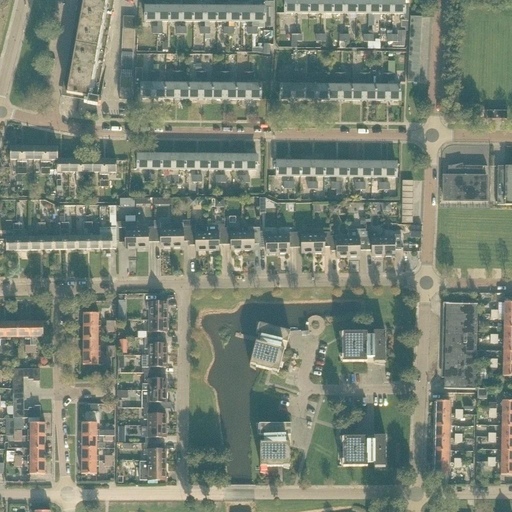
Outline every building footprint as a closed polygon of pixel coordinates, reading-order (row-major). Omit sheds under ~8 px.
[(99,99),(96,98),(113,0),(84,0),(69,94),(88,97),(87,104),(98,106),(99,99)] [(297,14),(297,0),(285,0),(285,14),(297,14)] [(308,0),(297,0),(297,14),(309,14),(308,0)] [(321,14),(320,0),(308,0),(309,14),(321,14)] [(332,0),(320,0),(321,14),(333,14),(332,0)] [(344,14),(344,0),(332,0),(333,14),(344,14)] [(356,0),(344,0),(344,14),(356,14),(356,0)] [(368,14),(368,0),(356,0),(356,14),(368,14)] [(380,0),(368,0),(368,14),(380,14),(380,0)] [(392,14),(392,0),(380,0),(380,14),(392,14)] [(404,0),(393,0),(392,0),(392,14),(404,14),(404,4),(404,0)] [(146,22),(158,22),(158,8),(146,8),(146,22)] [(158,22),(170,22),(170,8),(158,8),(158,22)] [(170,22),(181,22),(181,8),(170,8),(170,22)] [(181,22),(193,22),(193,8),(181,8),(181,22)] [(193,22),(205,22),(205,8),(193,8),(193,22)] [(205,22),(217,22),(217,8),(205,8),(205,22)] [(217,22),(229,22),(229,8),(217,8),(217,22)] [(229,22),(241,22),(241,8),(229,8),(229,22)] [(241,22),(253,22),(253,8),(241,8),(241,22)] [(258,28),(258,22),(265,22),(265,8),(253,8),(253,22),(253,28),(258,28)] [(380,49),(380,40),(376,40),(376,42),(373,42),(369,42),(369,49),(380,49)] [(352,86),(346,86),(346,81),(340,81),(340,86),(340,101),(352,101),(352,86)] [(142,99),(154,99),(154,85),(142,84),(142,99)] [(154,85),(154,99),(165,99),(166,85),(154,85)] [(165,99),(177,99),(177,85),(166,85),(165,99)] [(177,85),(177,99),(189,99),(189,85),(177,85)] [(189,99),(201,99),(201,85),(189,85),(189,99)] [(201,85),(201,99),(213,99),(213,85),(201,85)] [(213,99),(225,99),(225,85),(213,85),(213,99)] [(225,85),(225,99),(237,99),(237,85),(225,85)] [(237,99),(248,100),(249,85),(237,85),(237,99)] [(249,85),(248,100),(260,100),(260,85),(249,85)] [(281,100),(293,100),(293,86),(281,86),(281,100)] [(293,86),(293,100),(305,100),(305,86),(293,86)] [(305,100),(317,101),(317,86),(305,86),(305,100)] [(317,86),(317,101),(328,101),(329,86),(317,86)] [(328,101),(340,101),(340,86),(329,86),(328,101)] [(352,101),(364,101),(364,86),(352,86),(352,101)] [(364,86),(364,101),(376,101),(376,87),(364,86)] [(376,101),(388,101),(388,87),(376,87),(376,101)] [(388,87),(388,101),(400,101),(400,87),(388,87)] [(132,90),(120,90),(119,101),(132,101),(132,90)] [(507,112),(487,111),(482,111),(482,119),(507,119),(507,112)] [(17,162),(22,163),(22,148),(10,148),(10,160),(17,160),(17,162)] [(27,161),(34,161),(34,148),(22,148),(22,163),(27,163),(27,161)] [(41,163),(46,163),(46,148),(34,148),(34,161),(41,161),(41,163)] [(69,173),(69,160),(57,160),(57,148),(46,148),(46,163),(50,163),(50,161),(57,161),(57,175),(62,175),(62,173),(69,173)] [(138,169),(150,169),(150,155),(138,155),(138,169)] [(150,155),(150,169),(162,170),(162,155),(150,155)] [(162,155),(162,170),(168,170),(168,175),(173,176),(174,155),(162,155)] [(178,176),(178,170),(185,170),(186,155),(174,155),(173,176),(178,176)] [(186,155),(185,170),(197,170),(197,155),(186,155)] [(197,155),(197,170),(209,170),(209,156),(197,155)] [(209,156),(209,170),(221,170),(221,156),(209,156)] [(221,156),(221,170),(233,171),(233,156),(221,156)] [(233,171),(244,171),(245,171),(245,156),(233,156),(233,171)] [(249,176),(249,171),(257,171),(257,156),(245,156),(245,171),(244,171),(244,176),(249,176)] [(77,173),(77,175),(77,180),(77,187),(81,187),(81,180),(81,175),(81,160),(69,160),(69,173),(77,173)] [(93,160),(81,160),(81,175),(86,175),(86,173),(93,173),(93,160)] [(104,175),(104,160),(93,160),(93,173),(100,173),(100,175),(104,175)] [(116,160),(104,160),(104,175),(109,175),(109,173),(116,173),(116,160)] [(277,177),(284,177),(284,182),(289,182),(289,177),(289,162),(277,162),(277,177)] [(289,162),(289,177),(301,177),(301,162),(289,162)] [(301,162),(301,177),(313,177),(313,163),(301,162)] [(313,163),(313,177),(324,177),(325,163),(313,163)] [(325,163),(324,177),(336,177),(336,163),(325,163)] [(336,163),(336,177),(348,178),(348,163),(336,163)] [(348,163),(348,178),(360,178),(360,163),(348,163)] [(360,163),(360,178),(372,178),(372,163),(360,163)] [(372,163),(372,178),(384,178),(384,163),(372,163)] [(384,163),(384,178),(395,178),(396,164),(384,163)] [(488,167),(448,166),(448,177),(444,177),(443,201),(486,201),(486,177),(482,177),(483,167),(488,167)] [(511,167),(498,167),(497,198),(497,206),(511,205),(511,167)] [(172,248),(183,248),(183,242),(189,242),(189,221),(182,221),(182,224),(172,224),(172,248)] [(207,233),(206,225),(196,226),(196,221),(189,221),(189,242),(189,246),(196,246),(196,252),(207,252),(207,233)] [(160,242),(160,248),(172,248),(172,224),(160,224),(160,222),(154,222),(154,228),(154,242),(160,242)] [(100,237),(100,250),(112,249),(117,249),(116,241),(116,225),(116,223),(112,223),(112,229),(104,229),(105,237),(100,237)] [(125,243),(125,249),(137,249),(136,230),(136,223),(118,223),(118,225),(116,225),(116,241),(119,241),(119,243),(125,243)] [(218,225),(218,229),(218,233),(207,233),(207,252),(219,252),(219,245),(225,245),(224,229),(224,225),(218,225)] [(137,249),(148,249),(148,243),(154,242),(154,228),(148,228),(148,230),(136,230),(137,249)] [(266,249),(266,255),(278,255),(278,236),(270,236),(270,232),(260,232),(260,228),(249,229),(249,233),(242,233),(242,251),(254,251),(254,245),(260,245),(260,249),(266,249)] [(422,229),(412,228),(411,239),(421,240),(422,229)] [(236,229),(231,229),(224,229),(225,245),(231,245),(231,251),(242,251),(242,233),(236,233),(236,229)] [(93,237),(93,235),(93,230),(88,230),(88,235),(89,250),(96,250),(100,250),(100,237),(93,237)] [(348,257),(359,257),(359,251),(366,251),(365,233),(365,230),(348,231),(348,239),(348,257)] [(278,255),(289,255),(289,248),(296,248),(295,233),(288,234),(288,236),(278,236),(278,255)] [(301,248),(301,254),(313,254),(313,236),(301,236),(301,233),(295,233),(296,248),(301,248)] [(330,248),(330,235),(330,233),(323,233),(323,236),(313,236),(313,254),(324,254),(324,248),(330,248)] [(372,251),(372,257),(383,257),(383,238),(376,239),(376,233),(365,233),(366,251),(372,251)] [(77,250),(89,250),(88,235),(84,235),(84,237),(77,238),(77,250)] [(336,252),(337,258),(348,257),(348,239),(336,239),(336,235),(330,235),(330,248),(330,252),(336,252)] [(30,251),(42,251),(41,236),(36,236),(36,238),(30,238),(30,251)] [(41,236),(42,251),(53,251),(53,238),(46,238),(46,236),(41,236)] [(53,251),(65,250),(65,236),(60,236),(60,238),(53,238),(53,251)] [(65,236),(65,250),(77,250),(77,238),(69,238),(69,236),(65,236)] [(383,257),(395,257),(395,251),(401,251),(400,236),(394,236),(394,238),(383,238),(383,257)] [(6,252),(18,252),(18,237),(13,237),(13,239),(6,239),(6,252)] [(18,237),(18,252),(30,251),(30,238),(22,238),(22,237),(18,237)] [(503,315),(511,315),(511,297),(504,297),(503,315)] [(119,302),(118,321),(126,321),(126,302),(119,302)] [(167,303),(161,303),(146,303),(146,310),(149,310),(149,321),(167,321),(167,303)] [(446,304),(445,321),(476,322),(477,305),(446,304)] [(84,314),(84,327),(100,327),(101,321),(98,321),(98,314),(84,314)] [(511,327),(511,315),(503,315),(503,328),(511,327)] [(161,333),(167,333),(167,321),(149,321),(149,332),(146,332),(146,338),(161,339),(161,333)] [(445,321),(445,338),(476,339),(476,322),(445,321)] [(30,340),(30,346),(36,346),(35,338),(43,337),(43,322),(30,323),(30,340)] [(10,338),(18,338),(17,323),(5,323),(5,340),(10,340),(10,338)] [(25,338),(25,340),(30,340),(30,323),(17,323),(18,338),(25,338)] [(287,343),(290,332),(289,332),(260,324),(257,335),(261,336),(260,343),(256,342),(250,366),(262,369),(278,373),(284,350),(283,349),(285,342),(287,343)] [(100,327),(84,327),(84,340),(98,340),(98,334),(100,334),(100,327)] [(503,340),(511,339),(511,327),(503,328),(503,340)] [(385,363),(385,332),(374,332),(374,337),(367,337),(367,333),(342,333),(342,362),(367,362),(367,361),(374,361),(374,363),(385,363)] [(167,356),(167,345),(161,345),(161,339),(146,338),(144,338),(144,350),(149,350),(149,356),(167,356)] [(445,338),(445,355),(476,356),(476,339),(445,338)] [(511,352),(511,339),(503,340),(503,352),(511,352)] [(84,340),(83,352),(100,352),(100,346),(98,346),(98,340),(84,340)] [(100,352),(83,352),(83,365),(96,365),(98,365),(98,357),(100,357),(100,352)] [(502,364),(511,364),(511,352),(503,352),(502,364)] [(445,355),(444,372),(475,373),(476,356),(445,355)] [(161,368),(167,368),(167,356),(149,356),(142,356),(142,367),(142,374),(144,374),(161,374),(161,368)] [(511,376),(511,364),(502,364),(502,376),(511,376)] [(23,384),(23,378),(23,370),(12,370),(12,384),(23,384)] [(23,378),(28,378),(28,380),(33,380),(33,370),(23,370),(23,378)] [(475,373),(444,372),(444,389),(475,390),(475,373)] [(167,392),(167,380),(161,380),(161,374),(144,374),(144,385),(142,385),(142,391),(167,392)] [(486,399),(486,390),(477,389),(477,399),(486,399)] [(160,403),(166,403),(167,392),(142,391),(141,409),(144,409),(160,409),(160,403)] [(501,414),(511,413),(511,401),(502,401),(501,414)] [(435,402),(435,414),(449,414),(449,402),(435,402)] [(24,411),(24,405),(13,406),(13,419),(24,419),(24,411)] [(166,427),(166,415),(160,415),(160,409),(144,409),(144,420),(148,420),(148,426),(166,427)] [(82,423),(82,436),(99,436),(99,431),(97,431),(97,424),(99,424),(100,414),(98,412),(87,412),(85,414),(85,420),(87,422),(87,423),(82,423)] [(511,426),(511,413),(501,414),(501,426),(511,426)] [(449,414),(435,414),(435,426),(448,427),(448,424),(449,414)] [(14,437),(14,436),(14,431),(14,430),(14,420),(6,420),(5,437),(14,437)] [(28,431),(28,436),(45,436),(45,424),(30,423),(30,431),(28,431)] [(291,436),(291,424),(259,424),(259,436),(264,436),(264,443),(260,443),(260,467),(290,467),(290,443),(288,443),(288,436),(291,436)] [(160,438),(166,438),(166,427),(148,426),(148,438),(145,438),(145,444),(160,444),(160,438)] [(448,427),(435,426),(435,439),(448,439),(448,427)] [(501,438),(511,438),(511,426),(501,426),(501,438)] [(30,441),(29,449),(45,449),(45,436),(28,436),(28,441),(30,441)] [(99,436),(82,436),(81,449),(97,449),(97,443),(99,443),(99,436)] [(374,468),(385,468),(385,436),(374,436),(374,439),(367,439),(367,437),(343,438),(343,467),(367,467),(367,463),(374,463),(374,468)] [(511,450),(511,438),(501,438),(501,451),(511,450)] [(448,439),(435,439),(434,451),(448,451),(448,439)] [(166,462),(166,451),(160,450),(160,444),(145,444),(144,444),(143,455),(148,455),(148,462),(166,462)] [(27,456),(27,462),(45,462),(45,449),(29,449),(29,456),(27,456)] [(81,449),(81,462),(99,462),(99,457),(97,456),(97,449),(81,449)] [(501,463),(511,463),(511,450),(501,451),(501,463)] [(448,451),(434,451),(434,463),(448,463),(448,451)] [(45,462),(27,462),(27,467),(29,467),(29,474),(45,475),(45,462)] [(99,462),(81,462),(81,474),(96,475),(97,474),(97,468),(99,468),(99,462)] [(160,473),(166,473),(166,462),(148,462),(139,462),(139,481),(160,481),(160,473)] [(448,463),(434,463),(434,475),(448,476),(448,463)] [(511,463),(501,463),(497,463),(497,469),(501,469),(501,476),(511,475),(511,463)]
